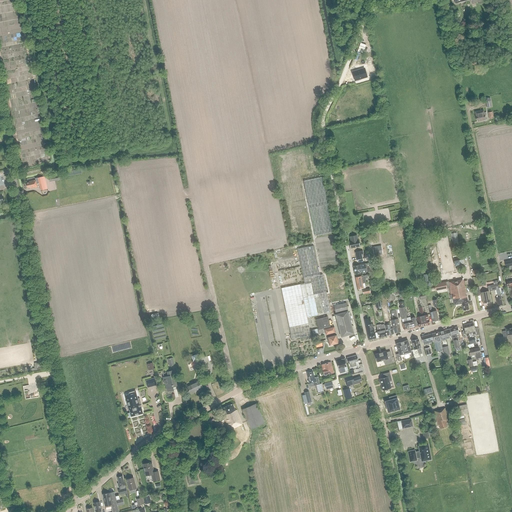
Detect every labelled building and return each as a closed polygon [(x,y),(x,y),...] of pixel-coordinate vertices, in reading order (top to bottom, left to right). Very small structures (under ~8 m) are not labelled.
[(363,53),(366,45),(360,43),(357,51),(363,53)] [(364,68),(352,72),(355,81),(367,77),(364,68)] [(484,110),(475,112),(477,121),(479,121),(486,120),(485,117),(487,117),(486,113),(484,113),(484,110)] [(48,189),(45,176),(35,178),(36,180),(29,181),(29,183),(27,183),(28,188),(30,187),(30,189),(38,187),(37,184),(39,184),(41,191),(48,189)] [(323,177),(304,181),(315,236),(334,232),(323,177)] [(350,236),(351,241),(349,241),(350,249),(360,247),(359,239),(357,240),(356,235),(350,236)] [(298,248),(304,283),(281,287),(291,339),(312,335),(308,317),(311,317),(311,316),(330,312),(323,274),(319,275),(314,245),(298,248)] [(381,245),(373,247),(374,256),(383,255),(381,245)] [(363,251),(355,253),(356,260),(363,259),(362,254),(363,254),(363,251)] [(357,265),(354,266),(355,274),(367,272),(370,272),(369,263),(357,265)] [(429,273),(422,274),(421,275),(422,279),(423,286),(431,285),(429,273)] [(362,276),(356,277),(357,283),(366,281),(366,279),(368,278),(367,275),(365,275),(362,276)] [(468,303),(464,279),(448,283),(448,281),(446,282),(447,289),(450,288),(452,299),(453,298),(454,305),(462,304),(464,311),(469,310),(468,303)] [(446,282),(434,284),(435,291),(447,289),(446,282)] [(500,283),(494,285),(496,289),(496,290),(497,296),(498,298),(497,298),(496,298),(495,298),(497,304),(498,304),(499,306),(502,305),(502,301),(501,297),(503,297),(500,283)] [(491,302),(489,291),(481,293),(483,303),(491,302)] [(348,310),(346,303),(334,305),(336,313),(348,310)] [(433,312),(431,305),(429,305),(432,322),(439,321),(437,311),(433,312)] [(391,310),(392,315),(393,320),(394,329),(395,329),(395,333),(401,332),(400,328),(396,309),(391,310)] [(342,337),(354,333),(348,311),(336,315),(342,337)] [(331,327),(328,316),(316,319),(319,329),(325,328),(325,329),(326,335),(327,334),(330,345),(339,342),(334,326),(331,327)] [(418,328),(415,317),(411,318),(411,321),(403,323),(404,329),(406,330),(418,328)] [(371,323),(370,318),(365,319),(369,340),(376,338),(373,324),(372,324),(372,323),(371,323)] [(385,325),(387,335),(394,334),(393,328),(392,329),(390,322),(388,323),(388,324),(385,325)] [(473,343),(476,343),(475,336),(473,336),(473,335),(476,334),(477,335),(479,335),(478,329),(475,329),(473,323),(468,324),(473,343)] [(387,335),(385,325),(385,324),(381,325),(380,325),(376,326),(379,337),(387,335)] [(473,343),(468,324),(464,325),(466,333),(466,336),(470,335),(470,337),(469,338),(470,344),(473,343)] [(458,327),(450,329),(452,335),(452,338),(453,338),(455,348),(460,346),(458,338),(460,337),(458,327)] [(504,336),(507,336),(510,350),(511,349),(511,327),(506,329),(507,331),(503,331),(504,336)] [(452,335),(450,329),(439,332),(441,341),(446,340),(446,339),(450,338),(449,336),(452,335)] [(441,341),(439,332),(432,334),(434,343),(437,352),(441,351),(439,342),(441,341)] [(433,342),(431,334),(422,337),(424,345),(427,344),(428,345),(429,344),(429,343),(433,342)] [(419,354),(422,354),(418,339),(412,341),(414,346),(413,346),(414,350),(418,349),(419,350),(418,350),(419,354)] [(411,352),(408,340),(396,343),(399,354),(396,354),(398,361),(402,360),(401,356),(400,356),(400,355),(411,352)] [(480,353),(479,347),(469,350),(471,356),(471,357),(476,356),(477,360),(479,360),(478,358),(482,357),(481,352),(480,353)] [(375,354),(377,362),(384,360),(385,364),(393,362),(391,354),(387,355),(386,351),(382,352),(379,353),(375,354)] [(347,358),(349,363),(351,363),(351,367),(356,365),(355,362),(358,361),(356,355),(347,358)] [(346,358),(342,359),(342,360),(337,361),(339,369),(340,373),(344,372),(348,371),(347,367),(346,362),(347,362),(346,358)] [(201,366),(198,359),(191,362),(193,369),(194,368),(201,366)] [(322,365),(324,375),(334,373),(331,362),(322,365)] [(168,376),(163,377),(164,384),(165,384),(167,391),(173,390),(172,387),(176,386),(172,370),(167,372),(168,376)] [(313,372),(307,373),(309,380),(308,381),(308,383),(309,383),(310,384),(313,383),(314,386),(316,385),(318,393),(323,392),(321,383),(319,384),(318,377),(314,378),(313,372)] [(382,390),(382,391),(391,388),(389,380),(392,380),(390,372),(383,374),(384,378),(379,379),(380,379),(383,390),(382,390)] [(361,376),(353,378),(352,375),(344,377),(347,386),(360,382),(360,381),(362,381),(361,376)] [(148,387),(157,385),(155,378),(146,381),(148,387)] [(194,391),(203,387),(199,380),(190,384),(190,385),(187,387),(187,388),(186,388),(188,391),(188,390),(190,394),(194,392),(194,391)] [(343,390),(345,399),(351,397),(349,388),(343,390)] [(130,394),(125,395),(127,401),(126,401),(128,410),(129,410),(130,412),(128,413),(129,417),(131,416),(143,413),(141,405),(140,398),(137,399),(136,393),(130,395),(130,394)] [(396,395),(389,397),(390,400),(385,402),(388,412),(400,409),(396,395)] [(225,419),(229,429),(243,424),(237,410),(235,410),(233,404),(222,408),(225,415),(220,417),(221,420),(225,419)] [(265,423),(256,404),(242,410),(251,429),(265,423)] [(468,413),(466,405),(457,406),(459,415),(468,413)] [(439,410),(435,411),(439,427),(440,427),(440,429),(447,427),(446,422),(450,421),(446,408),(441,410),(439,411),(439,410)] [(402,421),(403,428),(412,426),(411,419),(402,421)] [(421,461),(430,459),(428,444),(424,445),(418,446),(419,449),(419,451),(415,452),(414,450),(408,451),(410,461),(416,460),(416,458),(420,457),(421,461)] [(226,453),(218,454),(221,466),(228,465),(226,453)] [(148,463),(143,464),(145,475),(149,474),(149,475),(152,475),(153,481),(160,480),(158,472),(153,473),(152,468),(153,468),(152,464),(149,464),(148,463)] [(199,483),(197,473),(187,475),(189,485),(199,483)] [(118,488),(119,487),(120,490),(118,490),(119,495),(127,493),(126,489),(125,489),(125,486),(126,486),(125,482),(124,482),(122,476),(117,477),(119,483),(117,483),(118,488)] [(136,489),(133,478),(126,480),(129,490),(136,489)] [(118,511),(114,492),(103,494),(105,506),(106,506),(106,507),(111,506),(112,511),(118,511)] [(149,495),(143,497),(145,505),(151,503),(150,499),(151,498),(151,495),(149,496),(149,495)]
